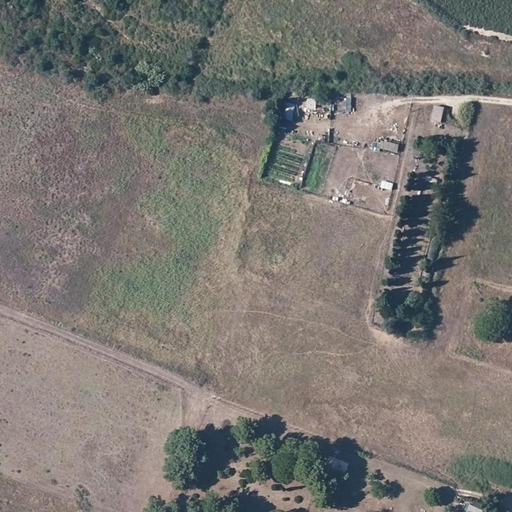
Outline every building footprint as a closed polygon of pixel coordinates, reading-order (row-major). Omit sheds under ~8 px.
[(316,110),(316,98),(308,98),(307,110),(316,110)] [(282,118),(292,121),(296,104),(286,102),(282,118)] [(435,122),(444,124),(447,109),(438,107),(435,122)] [(379,149),(397,152),(399,143),(381,140),(379,149)] [(380,187),(392,190),(394,182),(382,180),(380,187)] [(348,472),(350,466),(350,465),(337,460),(334,468),(348,472)]
